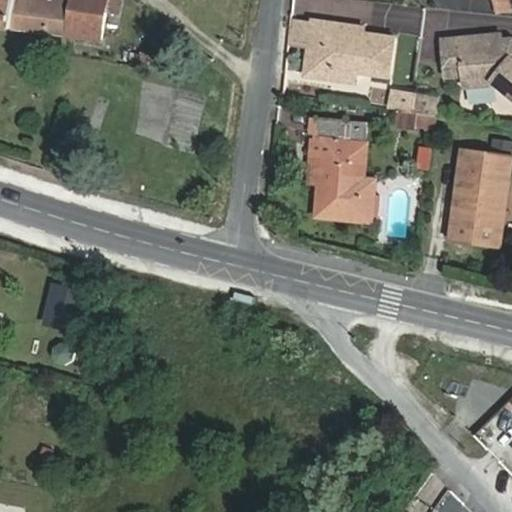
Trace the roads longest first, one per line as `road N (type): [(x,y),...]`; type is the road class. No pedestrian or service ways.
road 1 (residential): [(323,284),(321,312),(503,511)]
road 2 (residential): [(233,263),(270,0)]
road 3 (secondary): [(0,197),(233,263)]
road 4 (secondary): [(323,284),(511,330)]
